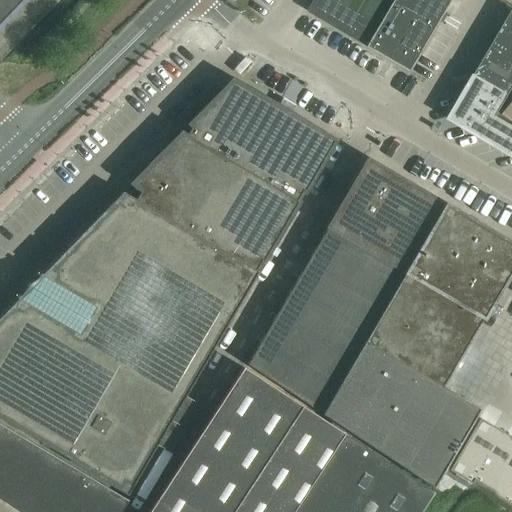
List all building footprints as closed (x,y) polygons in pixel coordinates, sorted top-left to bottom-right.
[(0,0),(0,23),(21,0),(0,0)] [(316,0),(310,12),(370,47),(413,72),(455,0),(316,0)] [(511,13),(501,32),(511,38),(511,13)] [(511,38),(501,32),(488,54),(511,67),(511,38)] [(511,67),(488,54),(476,75),(510,95),(511,92),(511,67)] [(476,75),(463,97),(497,116),(498,116),(510,95),(476,75)] [(192,127),(187,135),(299,202),(300,202),(297,201),(302,192),(305,193),(336,141),(321,132),(322,132),(307,124),(307,123),(293,115),(293,114),(277,105),(276,105),(262,97),(248,88),(247,89),(233,80),(190,125),(192,127)] [(451,118),(450,119),(464,127),(484,139),(497,116),(463,97),(451,118)] [(497,116),(484,139),(509,154),(511,148),(511,124),(498,116),(497,116)] [(182,133),(131,184),(135,188),(141,192),(136,200),(258,272),(256,270),(261,262),(264,263),(299,202),(187,135),(182,133)] [(355,181),(247,364),(322,414),(444,206),(436,201),(437,200),(412,185),(409,190),(377,171),(366,174),(361,184),(355,181)] [(18,299),(0,317),(0,418),(68,459),(67,460),(127,495),(258,272),(136,200),(123,192),(43,274),(42,273),(39,276),(40,277),(21,296),(20,295),(17,298),(18,299)] [(444,206),(322,414),(433,487),(480,409),(443,387),(497,295),(495,294),(511,265),(511,251),(476,230),(479,225),(445,205),(444,206)] [(243,367),(148,511),(417,511),(431,490),(380,456),(344,432),(243,367)] [(484,414),(452,466),(473,478),(475,475),(504,427),(484,414)] [(0,498),(21,511),(121,511),(129,501),(0,424),(0,498)] [(511,431),(504,427),(475,475),(495,487),(511,459),(511,431)] [(511,459),(495,487),(511,497),(511,459)]
